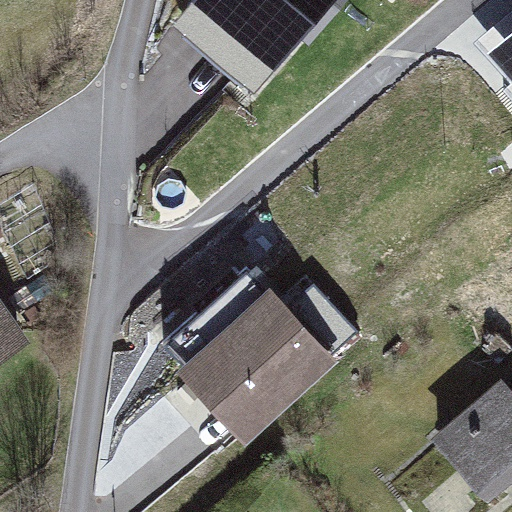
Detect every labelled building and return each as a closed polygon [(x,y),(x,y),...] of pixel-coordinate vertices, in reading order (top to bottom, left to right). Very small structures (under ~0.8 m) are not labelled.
[(195,0),(270,70),(335,0),(195,0)] [(409,0),(448,49),(511,0),(409,0)] [(217,412),(313,330),(259,267),(163,349),(217,412)] [(0,305),(0,377),(30,361),(0,305)] [(511,474),(511,404),(500,391),(438,444),(484,498),(511,474)]
